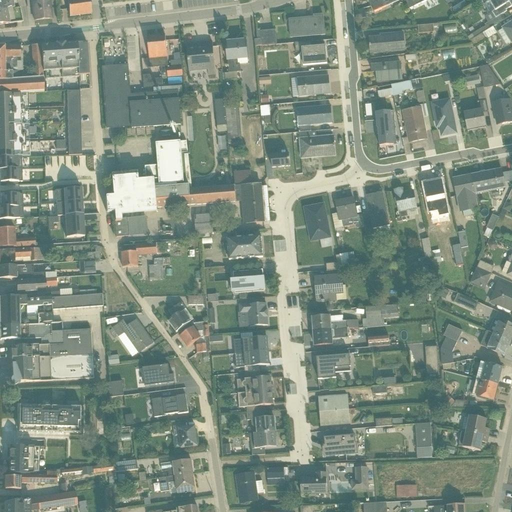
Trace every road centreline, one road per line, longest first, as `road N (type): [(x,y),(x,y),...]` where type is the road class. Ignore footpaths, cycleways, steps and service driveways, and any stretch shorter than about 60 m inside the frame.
road 1 (residential): [(363,165),(348,178),(291,193),(282,204),(291,253),(280,297),(301,456)]
road 2 (residential): [(106,246),(87,30)]
road 3 (residential): [(106,246),(203,389),(208,415)]
road 4 (tertiary): [(87,30),(272,3)]
road 5 (residential): [(347,0),(363,165)]
road 6 (residential): [(511,150),(382,171),(363,165)]
